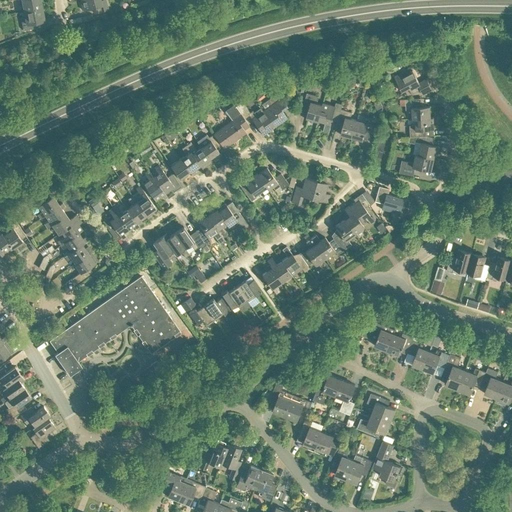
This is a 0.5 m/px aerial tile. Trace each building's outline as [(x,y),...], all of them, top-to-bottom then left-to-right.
[(21,0),(24,11),(41,7),(39,0),(21,0)] [(79,0),(83,10),(93,7),(94,13),(108,9),(105,0),(79,0)] [(41,7),(24,11),(25,17),(20,18),(23,30),(35,27),(34,22),(44,20),(41,7)] [(394,72),(397,70),(393,62),(389,63),(394,72)] [(394,76),(402,91),(409,88),(412,93),(420,89),(421,91),(425,93),(432,89),(426,78),(419,82),(412,70),(403,75),(401,72),(394,76)] [(313,84),(315,76),(308,74),(306,82),(313,84)] [(304,92),(306,82),(301,81),(298,90),(304,92)] [(264,109),(263,110),(270,120),(275,126),(287,118),(281,110),(287,106),(275,89),(269,93),(271,96),(267,99),(267,100),(261,104),(264,109)] [(265,97),(260,91),(254,96),(258,101),(265,97)] [(364,96),(369,99),(372,95),(368,91),(364,96)] [(318,122),(318,120),(322,104),(317,103),(319,96),(307,92),(302,108),(308,109),(306,118),(318,122)] [(412,118),(415,118),(430,117),(430,105),(421,106),(420,98),(405,99),(405,110),(412,109),(412,118)] [(233,104),(244,118),(248,115),(263,135),(275,126),(270,120),(263,110),(255,115),(252,110),(249,112),(242,101),(235,106),(233,104)] [(337,121),(341,109),(342,104),(336,102),(335,106),(323,102),(322,104),(318,120),(325,122),(323,130),(329,132),(331,123),(331,122),(332,119),(337,121)] [(213,134),(222,145),(223,148),(245,132),(243,129),(249,126),(244,118),(233,104),(225,110),(232,120),(213,133),(213,134)] [(340,134),(351,137),(356,119),(350,118),(352,112),(341,109),(337,121),(343,122),(340,134)] [(356,119),(351,137),(351,138),(363,141),(363,138),(367,139),(371,127),(376,128),(379,118),(373,116),(372,118),(365,116),(364,121),(356,119)] [(410,136),(419,136),(422,136),(422,129),(434,129),(433,117),(430,117),(415,118),(415,124),(409,125),(410,136)] [(210,140),(201,147),(211,161),(221,155),(217,149),(222,145),(213,134),(208,138),(210,140)] [(421,143),(419,154),(434,158),(436,159),(439,146),(433,145),(435,137),(426,135),(422,136),(419,136),(418,142),(421,143)] [(190,142),(185,145),(199,165),(202,168),(211,161),(201,147),(196,150),(190,142)] [(186,154),(180,158),(189,171),(192,175),(195,172),(193,169),(199,165),(185,145),(181,148),(186,154)] [(399,172),(413,175),(415,167),(431,170),(434,158),(419,154),(415,153),(413,162),(402,160),(399,172)] [(189,171),(180,158),(170,165),(180,180),(187,175),(186,173),(189,171)] [(158,173),(153,176),(164,193),(170,189),(173,192),(181,186),(172,173),(167,177),(158,164),(154,167),(158,173)] [(266,167),(257,174),(266,187),(267,189),(272,186),(276,193),(288,184),(281,173),(274,178),(266,167)] [(166,196),(164,193),(153,176),(149,171),(145,174),(149,179),(143,183),(155,200),(161,195),(163,198),(166,196)] [(266,187),(257,174),(256,172),(244,181),(244,182),(239,185),(250,201),(256,197),(254,195),(266,187)] [(320,181),(315,180),(310,198),(327,202),(329,194),(324,192),(326,183),(334,185),(335,179),(322,175),(320,181)] [(310,198),(315,180),(304,177),(300,190),(294,188),(291,201),(299,204),(302,195),(310,198)] [(118,178),(112,182),(116,187),(121,183),(118,178)] [(137,191),(132,195),(145,215),(147,218),(151,215),(149,212),(155,208),(139,185),(135,188),(137,191)] [(380,208),(398,213),(403,198),(387,194),(388,188),(378,186),(374,201),(382,203),(380,208)] [(40,218),(45,215),(59,204),(54,199),(58,196),(55,193),(38,205),(42,210),(37,214),(40,218)] [(101,193),(88,201),(98,214),(103,210),(98,202),(105,197),(101,193)] [(355,202),(349,206),(361,223),(366,219),(370,224),(374,221),(364,207),(369,204),(361,193),(353,199),(355,202)] [(132,204),(126,209),(138,225),(141,222),(139,219),(145,215),(132,195),(128,198),(132,204)] [(224,203),(216,209),(225,223),(228,226),(236,220),(242,229),(248,225),(231,201),(226,205),(224,203)] [(47,227),(51,224),(65,214),(61,208),(64,206),(62,202),(59,204),(45,215),(48,220),(44,223),(47,227)] [(117,204),(113,207),(128,229),(133,225),(135,228),(139,226),(138,225),(126,209),(122,211),(117,204)] [(348,215),(344,219),(354,233),(363,226),(361,223),(349,206),(348,205),(344,208),(348,215)] [(213,211),(207,215),(220,234),(224,231),(220,226),(225,223),(216,209),(214,206),(211,208),(213,211)] [(128,229),(113,207),(108,210),(114,217),(110,220),(107,217),(102,220),(113,237),(118,233),(122,238),(125,236),(123,233),(128,229)] [(58,234),(61,231),(79,218),(76,214),(69,219),(65,214),(51,224),(58,234)] [(220,234),(207,215),(197,222),(208,237),(212,234),(220,244),(225,241),(220,234)] [(60,244),(78,232),(82,229),(78,224),(81,221),(79,218),(61,231),(64,235),(57,240),(60,244)] [(339,233),(333,238),(342,250),(351,244),(347,239),(354,234),(354,233),(344,219),(334,226),(339,233)] [(12,228),(2,235),(11,248),(12,250),(23,242),(21,239),(25,235),(15,221),(10,225),(12,228)] [(385,229),(381,223),(376,226),(380,233),(385,229)] [(183,226),(173,233),(184,248),(190,244),(194,249),(197,246),(201,247),(202,247),(206,244),(202,239),(196,244),(183,226)] [(24,230),(28,235),(32,233),(28,227),(24,230)] [(0,253),(1,255),(11,248),(2,235),(1,232),(0,232),(0,253)] [(67,246),(70,250),(81,243),(88,239),(85,236),(82,238),(78,232),(60,244),(63,249),(67,246)] [(166,233),(162,236),(174,254),(180,250),(185,257),(189,254),(184,248),(173,233),(168,237),(166,233)] [(315,234),(310,237),(325,258),(335,252),(336,254),(342,250),(333,238),(328,241),(324,236),(319,240),(315,234)] [(174,254),(162,236),(152,242),(155,247),(151,251),(163,268),(172,262),(169,258),(174,254)] [(304,250),(299,253),(307,265),(312,261),(315,266),(325,258),(310,237),(305,241),(309,247),(304,251),(304,250)] [(71,257),(75,263),(91,252),(92,251),(89,247),(86,249),(81,243),(70,250),(63,255),(67,260),(71,257)] [(281,260),(290,275),(291,275),(301,268),(304,271),(309,268),(307,265),(299,253),(298,253),(293,256),(286,246),(281,249),(287,256),(281,260)] [(459,269),(467,271),(472,253),(458,249),(457,255),(451,254),(446,270),(458,273),(459,269)] [(91,252),(75,263),(74,263),(80,272),(69,279),(73,285),(92,272),(88,267),(97,260),(91,252)] [(474,277),(485,280),(490,261),(489,265),(484,263),(485,257),(472,253),(467,271),(475,273),(474,277)] [(38,267),(43,270),(49,257),(46,254),(43,257),(38,267)] [(498,275),(506,278),(511,260),(498,256),(496,262),(490,261),(485,280),(485,281),(486,277),(497,280),(498,275)] [(266,260),(269,264),(281,281),(290,275),(281,260),(276,264),(271,257),(266,260)] [(44,276),(50,279),(55,266),(53,263),(49,266),(44,276)] [(281,281),(269,264),(266,267),(267,269),(261,274),(275,294),(280,291),(275,285),(281,281)] [(200,279),(205,275),(197,267),(192,271),(200,279)] [(150,353),(180,332),(141,275),(49,340),(57,352),(54,354),(69,375),(81,366),(78,361),(129,325),(130,325),(131,325),(150,353)] [(261,292),(252,279),(247,283),(244,279),(236,286),(247,301),(250,305),(251,307),(259,301),(255,296),(261,292)] [(445,282),(436,279),(432,290),(441,294),(445,282)] [(247,301),(236,286),(228,291),(226,289),(220,293),(229,305),(231,309),(237,305),(238,307),(241,311),(250,305),(247,301)] [(180,303),(185,310),(195,304),(190,297),(180,303)] [(212,298),(204,304),(215,319),(223,313),(223,314),(229,310),(221,297),(215,301),(212,298)] [(215,319),(204,304),(196,309),(194,307),(188,312),(197,323),(202,319),(208,328),(216,323),(213,320),(215,319)] [(266,317),(262,312),(257,316),(260,321),(266,317)] [(247,322),(243,326),(246,331),(251,328),(247,322)] [(374,345),(387,350),(395,329),(376,322),(370,339),(376,341),(374,345)] [(366,325),(362,335),(369,337),(373,327),(366,325)] [(246,331),(243,326),(236,331),(240,336),(246,331)] [(407,352),(412,339),(413,336),(403,332),(402,336),(394,333),(395,329),(387,350),(399,355),(401,351),(407,354),(407,352)] [(432,346),(436,334),(430,332),(426,343),(432,346)] [(412,364),(422,368),(429,350),(423,348),(425,344),(412,339),(407,352),(416,355),(412,364)] [(2,342),(0,343),(0,358),(11,351),(7,344),(5,345),(2,342)] [(436,363),(445,367),(450,354),(437,349),(435,353),(429,350),(422,368),(433,372),(436,363)] [(445,384),(458,388),(465,370),(457,366),(461,357),(450,353),(450,354),(445,367),(442,373),(449,376),(445,384)] [(160,358),(138,373),(143,381),(165,366),(162,362),(160,358)] [(0,381),(2,380),(6,386),(21,375),(14,366),(6,372),(2,367),(0,368),(0,381)] [(479,388),(481,383),(486,371),(475,367),(473,373),(465,370),(458,388),(470,393),(473,385),(479,388)] [(484,392),(496,397),(503,381),(495,378),(498,371),(488,367),(486,371),(481,383),(487,385),(484,392)] [(327,392),(336,395),(342,379),(329,374),(323,390),(317,387),(312,399),(323,403),(327,392)] [(0,398),(3,402),(4,402),(24,387),(20,382),(24,379),(21,375),(6,386),(2,388),(6,394),(0,398)] [(342,379),(336,395),(344,399),(339,410),(350,414),(354,402),(349,400),(355,384),(342,379)] [(503,381),(496,397),(509,402),(511,395),(511,394),(511,380),(511,384),(503,381)] [(273,411),(285,415),(291,399),(284,396),(286,391),(281,389),(283,385),(276,382),(269,402),(275,404),(273,411)] [(24,387),(4,402),(8,407),(4,410),(11,418),(25,408),(22,403),(31,397),(24,387)] [(374,405),(371,413),(390,420),(395,408),(387,405),(389,400),(371,392),(367,402),(374,405)] [(291,399),(285,415),(297,420),(299,414),(306,416),(312,401),(293,394),(291,399)] [(30,420),(34,426),(48,417),(50,415),(43,405),(34,412),(31,407),(20,414),(25,423),(30,420)] [(390,420),(371,413),(368,421),(360,418),(357,428),(375,435),(378,429),(385,432),(390,420)] [(48,417),(34,426),(32,427),(36,432),(30,436),(38,447),(48,440),(45,434),(55,427),(48,417)] [(302,445),(314,450),(322,431),(310,426),(311,424),(304,421),(297,438),(304,440),(302,445)] [(322,431),(314,450),(326,455),(327,453),(333,456),(341,436),(334,433),(333,435),(322,431)] [(209,462),(220,466),(228,443),(228,444),(224,443),(224,442),(217,439),(216,443),(216,442),(211,454),(204,452),(198,466),(206,469),(209,462)] [(388,460),(394,444),(383,440),(372,466),(381,470),(379,474),(387,478),(385,483),(395,486),(397,481),(394,480),(398,472),(400,473),(403,466),(388,460)] [(228,443),(220,466),(221,462),(232,467),(229,474),(236,477),(242,463),(235,460),(240,448),(228,443)] [(335,474),(346,478),(353,460),(346,457),(348,451),(339,447),(332,464),(338,466),(335,474)] [(353,460),(346,478),(357,483),(360,475),(365,477),(372,460),(363,457),(360,462),(353,460)] [(246,485),(254,488),(261,469),(250,465),(246,473),(241,471),(235,487),(244,490),(246,485)] [(261,469),(254,488),(262,491),(260,496),(268,500),(274,484),(269,482),(273,474),(261,469)] [(167,495),(177,499),(184,482),(178,479),(180,476),(167,471),(161,487),(169,490),(167,495)] [(191,495),(199,498),(204,486),(204,485),(192,480),(190,484),(184,482),(177,499),(188,504),(191,495)] [(201,511),(215,511),(221,498),(220,498),(219,503),(212,500),(216,491),(204,486),(199,498),(196,506),(203,508),(201,511)] [(221,498),(215,511),(244,511),(248,501),(242,499),(241,501),(230,497),(228,501),(221,498)]
